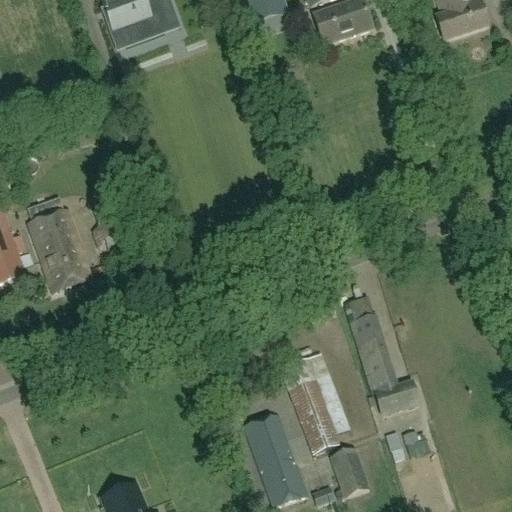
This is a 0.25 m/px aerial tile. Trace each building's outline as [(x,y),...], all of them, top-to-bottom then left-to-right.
[(120,35),(127,52),(165,38),(153,1),(144,4),(142,0),(106,0),(108,3),(103,5),(116,37),(120,35)] [(281,0),(239,0),(250,30),(287,17),(281,0)] [(307,0),(311,11),(340,0),(307,0)] [(472,0),(435,0),(442,21),(437,22),(444,47),(490,33),(482,5),(475,7),(472,0)] [(363,2),(314,18),(324,49),(373,34),(363,2)] [(65,136),(72,156),(109,142),(102,123),(65,136)] [(82,155),(47,168),(55,190),(91,177),(82,155)] [(19,201),(13,182),(1,186),(8,204),(19,201)] [(90,284),(67,215),(29,228),(52,297),(90,284)] [(124,227),(105,223),(92,236),(98,253),(117,258),(130,243),(124,227)] [(9,236),(0,239),(0,287),(24,279),(9,236)] [(374,321),(348,329),(371,399),(374,398),(381,421),(418,409),(411,387),(392,393),(377,347),(382,346),(374,321)] [(307,363),(280,374),(314,460),(341,450),(334,433),(346,429),(335,396),(322,401),(307,363)] [(245,431),(273,511),(281,511),(306,503),(277,419),(245,431)] [(416,435),(403,439),(406,450),(419,446),(416,435)] [(391,455),(394,465),(405,462),(402,452),(391,455)] [(0,462),(0,477),(20,467),(14,455),(0,462)] [(369,494),(355,455),(331,464),(345,503),(369,494)] [(144,511),(135,488),(102,502),(105,511),(144,511)] [(312,498),(317,511),(335,505),(330,491),(312,498)]
